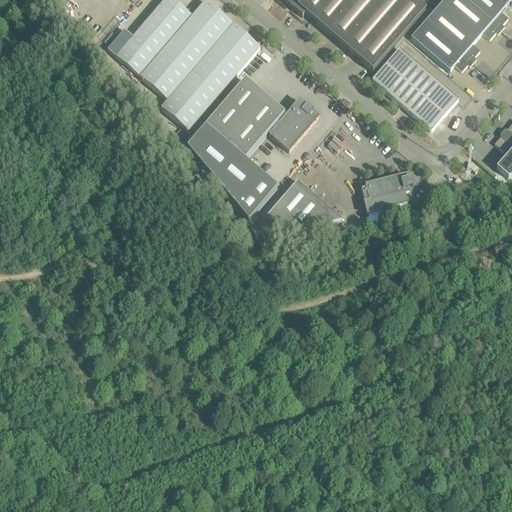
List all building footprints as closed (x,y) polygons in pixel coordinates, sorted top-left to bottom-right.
[(115,60),(138,79),(192,19),(169,0),(166,0),(132,40),(115,60)] [(279,0),(306,22),(308,20),(372,75),(425,13),(410,0),(279,0)] [(501,34),(461,0),(446,0),(439,9),(477,42),(482,36),(490,43),(496,36),(498,37),(501,34)] [(494,0),(461,0),(501,34),(504,31),(502,29),(508,22),(500,16),(506,10),(494,0)] [(511,0),(494,0),(506,10),(510,4),(511,5),(511,0)] [(192,19),(138,79),(167,104),(160,111),(188,135),(260,51),(205,4),(192,19)] [(439,9),(425,25),(473,66),(476,63),(474,61),(480,54),(472,48),(477,42),(439,9)] [(411,41),(449,75),(454,69),(462,75),(468,68),(470,70),(473,66),(425,25),(411,41)] [(115,60),(132,40),(124,33),(107,53),(115,60)] [(431,135),(458,103),(399,52),(372,84),(431,135)] [(205,130),(186,151),(220,192),(248,225),(277,192),(244,164),(267,137),(288,155),(318,120),(299,103),(286,119),(245,84),(205,130)] [(500,140),(494,147),(507,159),(496,171),(508,181),(511,180),(511,126),(507,133),(504,133),(500,138),(500,140)] [(467,169),(475,176),(479,172),(471,165),(467,169)] [(366,191),(361,192),(364,205),(365,205),(366,210),(365,210),(367,217),(406,207),(404,200),(403,197),(409,196),(408,192),(412,191),(410,181),(405,182),(404,179),(365,189),(366,191)] [(264,222),(284,238),(342,223),(297,184),(264,222)]
